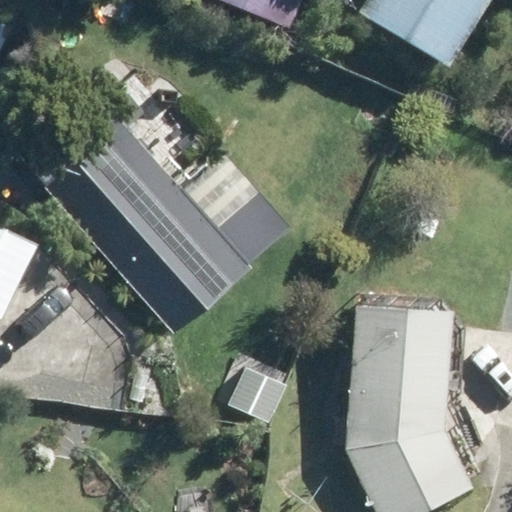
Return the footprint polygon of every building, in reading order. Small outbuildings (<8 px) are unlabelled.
[(225,0),(285,23),(294,0),(225,0)] [(356,0),(351,10),(439,65),(478,0),(356,0)] [(163,332),(241,264),(114,115),(34,183),(163,332)] [(0,229),(0,313),(32,244),(0,229)] [(437,427),(445,310),(344,304),(336,445),(367,511),(412,511),(465,487),(437,427)]
